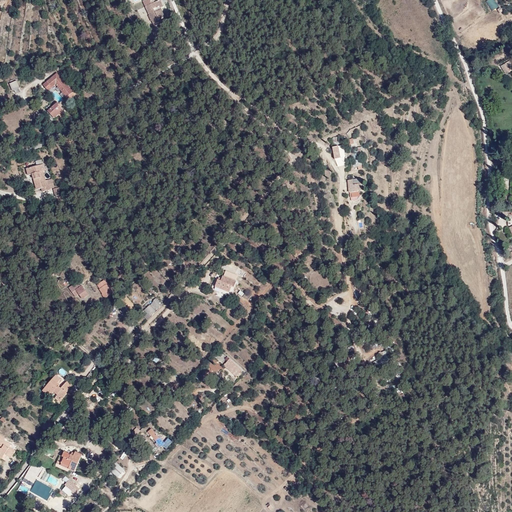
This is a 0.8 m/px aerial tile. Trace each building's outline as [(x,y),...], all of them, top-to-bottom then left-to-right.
[(161,25),(158,15),(161,14),(158,6),(153,8),(149,0),(141,0),(143,5),(145,11),(141,12),(145,20),(146,20),(149,29),(158,26),(161,25)] [(488,0),(487,1),(491,11),(499,8),(495,0),(488,0)] [(500,67),(505,75),(511,71),(511,70),(507,62),(500,67)] [(62,77),(46,88),(50,95),(60,89),(70,106),(80,100),(76,94),(74,96),(62,77)] [(18,86),(11,89),(14,96),(21,93),(18,86)] [(62,117),(58,109),(54,112),(53,109),(49,111),(51,114),(56,122),(60,127),(68,122),(64,116),(62,117)] [(56,122),(51,114),(46,117),(51,125),(56,122)] [(51,125),(46,117),(41,120),(47,128),(51,125)] [(352,165),(350,153),(340,155),(342,167),(352,165)] [(368,165),(368,157),(362,158),(359,159),(360,166),(364,165),(368,165)] [(41,186),(38,177),(40,177),(38,169),(21,174),(23,181),(28,180),(33,196),(36,195),(37,198),(46,196),(46,194),(43,185),(41,186)] [(368,200),(366,187),(352,189),(354,202),(356,202),(356,205),(365,205),(365,201),(368,200)] [(57,199),(55,192),(48,194),(50,201),(57,199)] [(236,280),(223,275),(222,279),(219,278),(216,285),(229,290),(231,284),(235,285),(236,280)] [(110,288),(99,277),(91,283),(102,297),(110,288)] [(84,294),(78,287),(76,288),(72,283),(63,291),(71,300),(74,298),(77,302),(84,294)] [(131,309),(123,302),(117,309),(124,316),(131,309)] [(156,308),(149,302),(138,313),(140,315),(144,310),(148,314),(144,318),(146,319),(156,308)] [(146,319),(144,318),(140,315),(137,318),(142,323),(146,319)] [(375,356),(382,363),(390,356),(384,348),(375,356)] [(242,370),(232,361),(228,366),(234,373),(236,377),(242,370)] [(60,397),(66,388),(66,387),(61,383),(55,392),(53,391),(54,389),(52,387),(55,382),(48,378),(35,395),(43,400),(47,396),(50,398),(48,402),(55,406),(60,399),(60,397)] [(160,438),(152,430),(147,435),(156,443),(156,442),(160,438)] [(166,444),(160,438),(156,442),(162,448),(166,444)] [(166,451),(174,443),(170,440),(166,444),(162,448),(166,451)] [(6,463),(11,455),(6,452),(0,459),(6,463)] [(71,478),(83,460),(77,455),(76,457),(74,460),(71,458),(66,455),(63,458),(65,459),(61,466),(68,471),(65,474),(71,478)] [(58,469),(65,459),(63,458),(61,456),(54,467),(58,469)] [(118,477),(124,469),(115,461),(108,469),(118,477)] [(39,484),(47,473),(41,469),(33,479),(39,484)] [(68,481),(61,488),(68,495),(75,487),(68,481)] [(103,503),(107,498),(103,495),(98,499),(103,503)]
